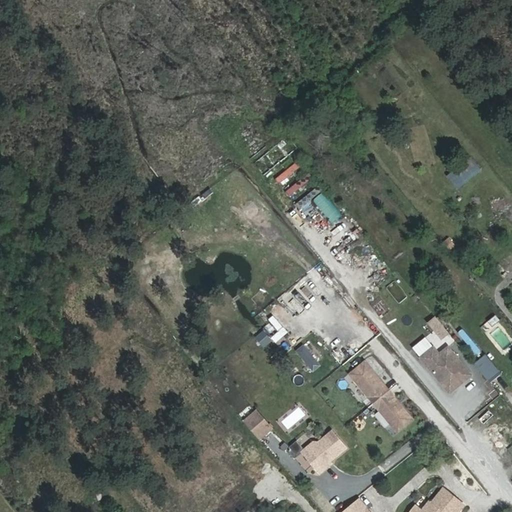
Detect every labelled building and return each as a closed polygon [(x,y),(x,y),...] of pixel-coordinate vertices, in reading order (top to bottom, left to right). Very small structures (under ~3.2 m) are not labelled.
[(445,176),(455,187),(476,169),(467,157),(445,176)] [(304,197),(296,187),(305,181),(298,171),(304,166),(300,160),(275,178),(295,203),(304,197)] [(331,224),(342,215),(323,192),(312,201),(331,224)] [(449,250),(456,245),(449,237),(443,242),(449,250)] [(387,288),(399,303),(408,296),(396,281),(387,288)] [(277,318),(283,313),(272,299),(266,304),(277,318)] [(265,327),(270,333),(278,327),(273,320),(265,327)] [(304,344),(296,351),(314,371),(322,364),(304,344)] [(431,349),(417,360),(447,396),(469,377),(445,349),(436,356),(431,349)] [(486,383),(497,374),(487,362),(476,371),(486,383)] [(369,368),(355,380),(378,409),(393,397),(369,368)] [(393,397),(378,409),(402,438),(417,426),(393,397)] [(260,422),(251,431),(264,446),(273,438),(260,422)] [(318,449),(307,458),(324,480),(334,472),(332,470),(350,455),(337,438),(323,449),(318,449)] [(296,456),(303,449),(296,442),(289,449),(296,456)] [(417,511),(463,511),(469,505),(447,488),(428,511),(426,511),(421,508),(417,511)]
